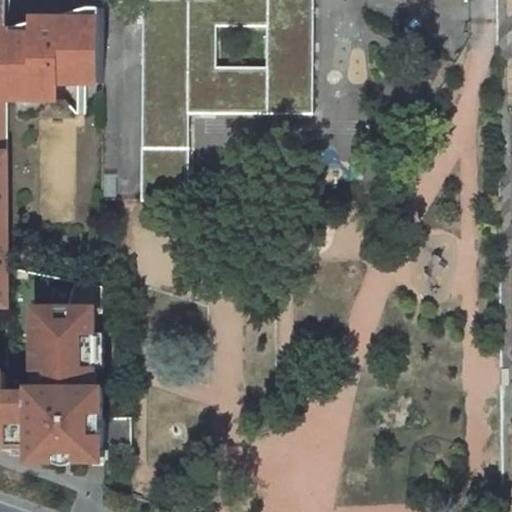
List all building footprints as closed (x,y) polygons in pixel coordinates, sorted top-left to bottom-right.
[(143,0),(143,200),(189,200),(190,114),(313,114),(313,0),(143,0)] [(60,16),(6,30),(6,84),(6,100),(22,100),(22,89),(34,89),(45,100),(62,100),(62,83),(76,83),(80,79),(85,73),(104,73),(104,8),(94,8),(88,9),(88,18),(60,18),(60,16)] [(84,83),(103,84),(104,73),(85,73),(80,79),(84,83)] [(8,392),(8,446),(17,446),(17,455),(32,455),(32,461),(85,461),(103,461),(103,451),(103,445),(103,418),(103,388),(102,305),(102,287),(74,281),(69,307),(34,308),(34,371),(34,388),(30,388),(30,392),(8,392)] [(0,445),(8,446),(8,392),(8,372),(0,372),(0,445)] [(131,445),(132,418),(103,418),(103,445),(131,445)]
